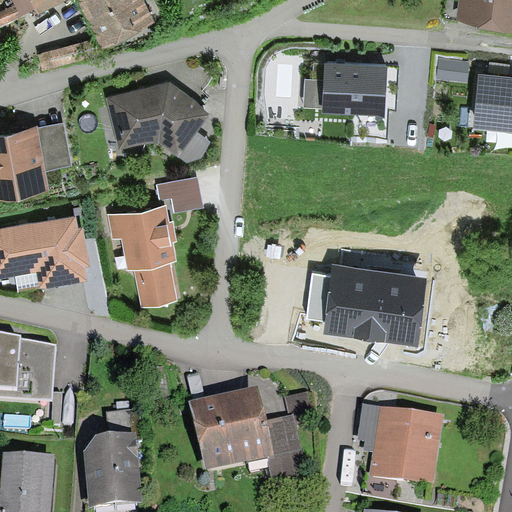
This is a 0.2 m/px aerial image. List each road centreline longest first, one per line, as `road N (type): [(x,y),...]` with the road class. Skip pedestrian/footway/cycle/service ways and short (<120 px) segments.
road 1 (residential): [(258,30),(215,352)]
road 2 (residential): [(511,399),(215,352)]
road 3 (residential): [(258,30),(0,97)]
road 4 (residential): [(511,46),(258,30)]
road 5 (residential): [(215,352),(0,308)]
